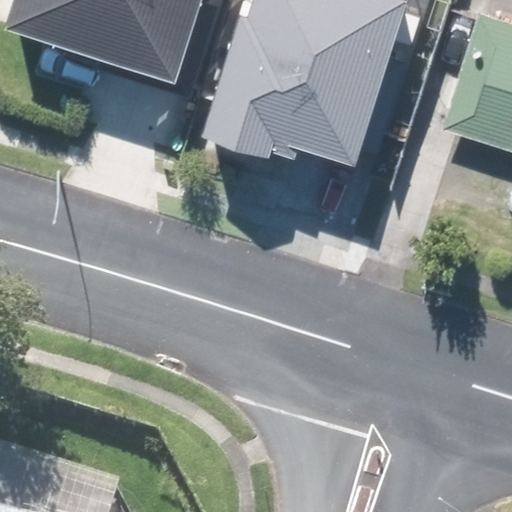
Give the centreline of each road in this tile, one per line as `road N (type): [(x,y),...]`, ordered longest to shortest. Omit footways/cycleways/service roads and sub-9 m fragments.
road 1 (residential): [(397,374),(0,246)]
road 2 (residential): [(354,511),(397,374)]
